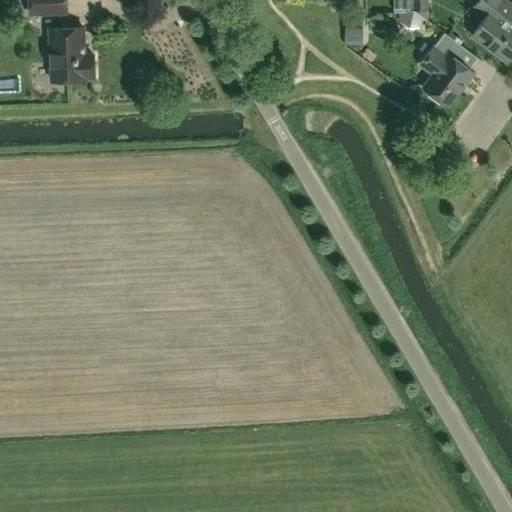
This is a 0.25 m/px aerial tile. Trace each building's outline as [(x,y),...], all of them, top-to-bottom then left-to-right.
[(30,0),(31,13),(67,12),(66,0),(30,0)] [(413,0),(413,9),(429,9),(428,0),(413,0)] [(478,0),(475,4),(488,13),(473,34),(508,60),(511,54),(511,23),(504,18),(511,7),(511,4),(505,0),(478,0)] [(50,28),(52,80),(85,78),(85,76),(94,76),(93,54),(84,54),(83,26),(50,28)] [(444,32),(430,51),(420,64),(433,73),(423,86),(448,104),(464,82),(466,83),(474,72),(455,57),(464,46),(444,32)]
